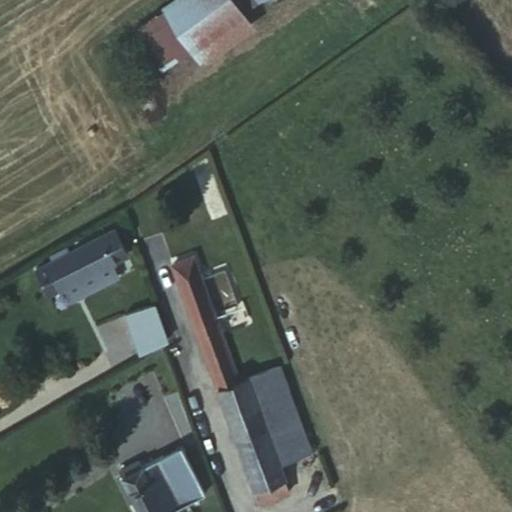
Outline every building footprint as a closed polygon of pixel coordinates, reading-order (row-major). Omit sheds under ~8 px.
[(257,0),(156,0),(131,15),(154,55),(257,0)] [(110,228),(62,254),(74,277),(122,251),(110,228)] [(278,421),(258,368),(251,371),(205,253),(183,263),(235,395),(277,501),(305,490),(278,421)] [(74,277),(62,254),(34,270),(47,293),(74,277)] [(111,275),(104,261),(61,285),(69,299),(111,275)] [(169,328),(155,292),(122,304),(136,340),(169,328)] [(278,360),(258,368),(278,421),(299,413),(278,360)] [(186,440),(136,470),(157,511),(181,511),(179,508),(211,490),(186,440)]
